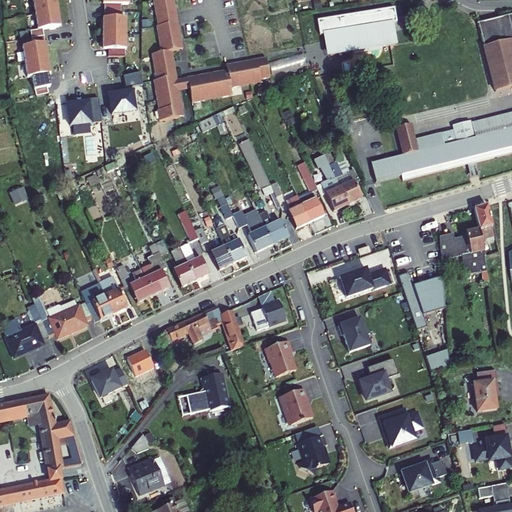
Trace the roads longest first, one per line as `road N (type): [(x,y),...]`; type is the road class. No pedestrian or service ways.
road 1 (residential): [(292,256),(314,319),(311,343),(375,511)]
road 2 (residential): [(56,374),(292,256)]
road 3 (residential): [(292,256),(511,184)]
road 4 (residential): [(56,374),(82,422),(111,511)]
